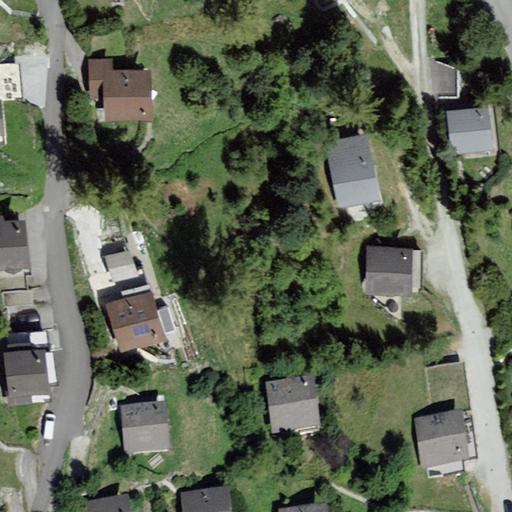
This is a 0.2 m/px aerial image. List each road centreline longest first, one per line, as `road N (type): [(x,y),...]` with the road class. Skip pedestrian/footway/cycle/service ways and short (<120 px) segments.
road 1 (residential): [(420,0),(440,194),(510,508)]
road 2 (residential): [(46,0),(57,54),(54,219),(76,381)]
road 3 (residential): [(39,511),(76,381)]
